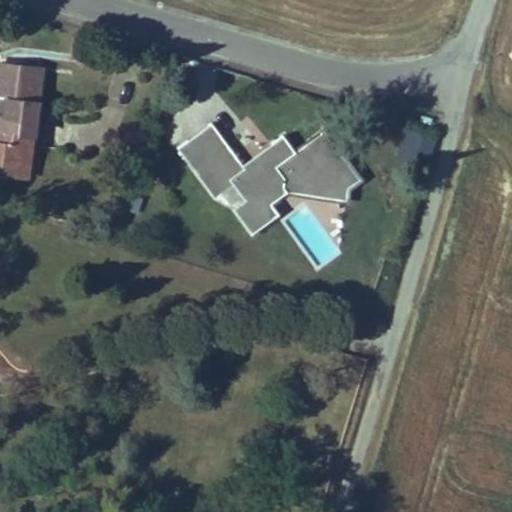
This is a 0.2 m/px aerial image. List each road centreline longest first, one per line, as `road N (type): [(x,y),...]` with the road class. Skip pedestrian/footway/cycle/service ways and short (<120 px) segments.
road 1 (residential): [(340,511),(455,120),(452,76)]
road 2 (residential): [(452,76),(316,70),(79,0)]
